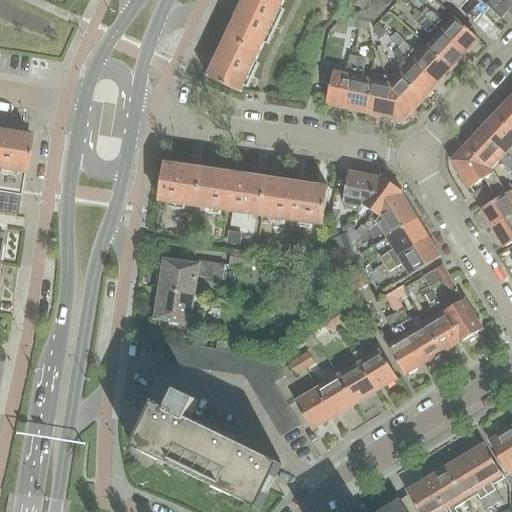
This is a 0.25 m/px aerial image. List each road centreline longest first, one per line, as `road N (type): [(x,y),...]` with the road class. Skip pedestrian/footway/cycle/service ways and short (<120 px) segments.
road 1 (residential): [(63,102),(0,460)]
road 2 (primary): [(77,137),(66,290),(38,477)]
road 3 (residential): [(414,154),(151,117)]
road 4 (residential): [(511,369),(342,472),(303,511)]
road 5 (primary): [(68,426),(92,277),(112,218)]
road 6 (unclassified): [(511,318),(414,154)]
road 7 (residential): [(106,397),(127,260),(112,218)]
road 8 (residential): [(414,154),(511,49)]
road 9 (residential): [(134,511),(103,500),(106,397)]
